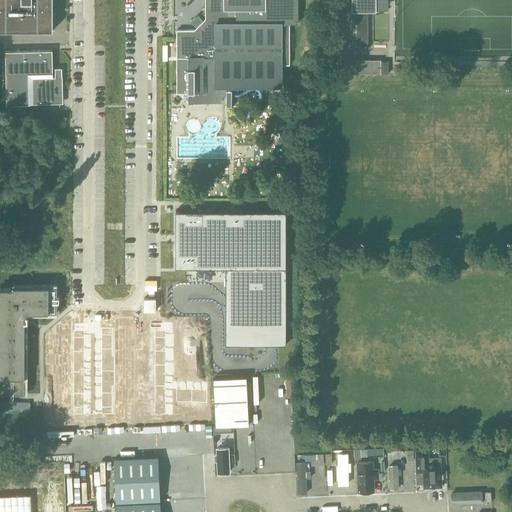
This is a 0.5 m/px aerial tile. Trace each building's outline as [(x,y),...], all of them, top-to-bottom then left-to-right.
[(0,0),(0,31),(53,31),(52,0),(0,0)] [(205,0),(205,19),(203,22),(197,16),(194,19),(191,23),(196,28),(194,30),(176,31),(176,59),(177,93),(189,93),(189,103),(222,103),(222,96),(227,96),(227,110),(232,110),(232,106),(238,105),(238,86),(281,86),(281,65),(290,65),(289,24),(298,24),(297,0),(205,0)] [(376,11),(375,0),(351,0),(352,11),(357,11),(357,46),(368,46),(368,11),(376,11)] [(52,51),(5,52),(6,106),(29,105),(60,104),(59,91),(63,91),(62,77),(62,69),(55,69),(55,78),(53,78),(53,74),(52,51)] [(381,60),(352,60),(352,74),(381,74),(381,60)] [(0,150),(0,256),(62,256),(62,193),(62,192),(61,151),(58,151),(51,151),(51,150),(0,150)] [(266,345),(286,345),(286,267),(286,211),(176,211),(175,267),(185,267),(225,267),(225,283),(225,304),(225,345),(266,345)] [(57,298),(57,287),(13,287),(13,289),(0,288),(0,394),(25,394),(25,322),(28,322),(28,316),(26,316),(26,313),(57,313),(57,303),(59,303),(59,298),(57,298)] [(99,328),(99,416),(115,416),(115,388),(117,388),(117,356),(115,356),(115,328),(99,328)] [(71,331),(71,416),(87,416),(87,331),(71,331)] [(152,331),(152,416),(168,416),(168,331),(152,331)] [(246,377),(213,379),(215,427),(223,426),(249,425),(246,377)] [(176,387),(176,405),(207,405),(207,387),(176,387)] [(355,450),(355,453),(355,460),(361,460),(361,457),(367,457),(367,458),(384,457),(384,451),(383,448),(367,449),(355,450)] [(423,472),(424,488),(428,487),(429,490),(436,489),(436,487),(441,487),(440,479),(443,479),(442,471),(440,471),(440,463),(428,463),(427,452),(416,452),(417,471),(416,471),(416,472),(423,472)] [(159,500),(157,457),(114,459),(116,502),(159,500)] [(302,463),(294,464),(295,496),(304,495),(302,463)] [(374,495),(373,463),(362,463),(363,495),(374,495)] [(396,491),(395,467),(386,467),(388,491),(396,491)] [(25,493),(35,493),(34,485),(15,486),(15,494),(25,493)] [(10,494),(10,503),(25,502),(25,493),(15,494),(10,494)] [(25,493),(25,502),(40,501),(40,493),(35,493),(25,493)] [(448,508),(479,508),(479,494),(448,494),(448,508)] [(40,501),(25,502),(25,510),(40,510),(40,501)] [(25,502),(10,503),(11,511),(25,510),(25,502)] [(159,511),(159,502),(116,504),(116,511),(159,511)]
